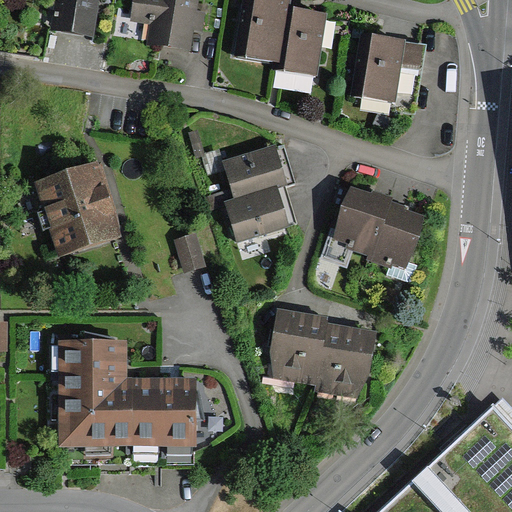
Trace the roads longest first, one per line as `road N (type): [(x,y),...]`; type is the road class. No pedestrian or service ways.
road 1 (residential): [(480,175),(436,175),(244,110),(0,69)]
road 2 (residential): [(480,175),(466,290),(443,356),(395,427),(304,511)]
road 3 (residential): [(485,16),(480,175)]
